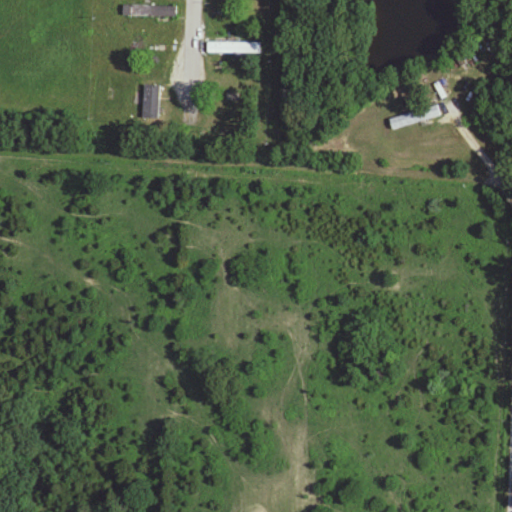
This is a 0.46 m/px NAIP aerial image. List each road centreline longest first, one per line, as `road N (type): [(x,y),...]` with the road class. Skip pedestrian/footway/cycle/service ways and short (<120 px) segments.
road 1 (residential): [(511,203),(444,182),(188,167)]
road 2 (residential): [(188,167),(0,155)]
